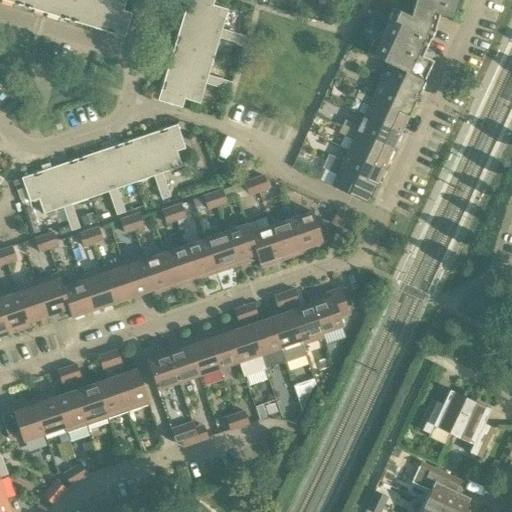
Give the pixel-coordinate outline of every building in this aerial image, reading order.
[(25,0),(24,6),(47,13),(50,0),(25,0)] [(50,0),(47,13),(69,20),(74,0),(50,0)] [(74,0),(69,20),(93,27),(100,0),(74,0)] [(125,0),(100,0),(93,27),(125,36),(132,13),(122,10),(125,0)] [(214,0),(187,0),(181,21),(221,33),(222,29),(228,9),(213,4),(214,0)] [(414,0),(413,5),(435,12),(451,17),(456,0),(414,0)] [(416,53),(435,12),(413,5),(410,15),(399,10),(394,21),(389,19),(371,55),(388,63),(423,79),(432,61),(435,62),(438,56),(423,50),(421,55),(416,53)] [(221,33),(181,21),(174,44),(214,56),(219,37),(231,41),(234,32),(222,29),(221,33)] [(245,36),(234,32),(231,41),(243,44),(245,36)] [(214,56),(174,44),(167,66),(207,78),(205,83),(217,86),(220,78),(208,74),(214,56)] [(423,79),(388,63),(380,80),(415,97),(423,79)] [(200,103),(205,83),(207,78),(167,66),(157,99),(182,107),(184,98),(200,103)] [(232,81),(220,78),(217,86),(229,90),(232,81)] [(415,97),(380,80),(372,97),(407,114),(415,97)] [(407,114),(372,97),(350,87),(346,94),(368,104),(363,115),(399,132),(407,114)] [(399,132),(363,115),(358,126),(344,119),(341,126),(391,149),(399,132)] [(177,124),(144,135),(157,175),(152,176),(157,188),(166,185),(162,173),(181,166),(175,149),(185,145),(177,124)] [(391,149),(341,126),(338,132),(352,139),(347,150),(383,166),(391,149)] [(157,175),(144,135),(121,143),(134,182),(152,176),(157,175)] [(121,143),(98,151),(112,190),(116,189),(134,182),(121,143)] [(383,166),(347,150),(342,160),(328,154),(325,161),(375,184),(383,166)] [(98,151),(75,159),(88,198),(107,192),(111,204),(120,201),(116,189),(112,190),(98,151)] [(75,159),(53,167),(66,206),(62,207),(65,217),(66,219),(74,216),(70,205),(88,198),(75,159)] [(375,184),(325,161),(322,167),(336,174),(331,185),(367,202),(375,184)] [(66,206),(53,167),(21,178),(29,202),(37,199),(42,214),(54,210),(62,207),(66,206)] [(263,176),(255,179),(259,191),(268,188),(263,176)] [(259,191),(255,179),(245,182),(249,194),(259,191)] [(166,185),(157,188),(161,200),(170,196),(166,185)] [(222,190),(213,193),(217,205),(226,202),(222,190)] [(217,205),(213,193),(203,197),(207,209),(217,205)] [(120,201),(111,204),(115,216),(124,212),(120,201)] [(181,204),(172,207),(176,219),(185,216),(181,204)] [(176,219),(172,207),(162,210),(166,222),(176,219)] [(331,222),(340,226),(345,214),(337,210),(331,222)] [(312,211),(290,219),(301,253),(328,244),(325,235),(320,237),(312,211)] [(139,214),(129,217),(134,230),(143,226),(139,214)] [(74,216),(66,219),(70,231),(78,228),(74,216)] [(134,230),(129,217),(120,220),(123,233),(134,230)] [(301,253),(290,219),(270,225),(282,260),(301,253)] [(249,233),(250,232),(247,223),(226,230),(237,265),(257,258),(249,233)] [(270,225),(250,232),(249,233),(257,258),(260,268),(282,260),(270,225)] [(99,228),(88,231),(92,244),(103,240),(99,228)] [(237,265),(226,230),(205,238),(217,272),(237,265)] [(92,244),(88,231),(79,234),(83,247),(92,244)] [(52,233),(43,236),(48,249),(56,246),(52,233)] [(48,249),(43,236),(33,240),(38,253),(48,249)] [(217,272),(205,238),(184,245),(196,279),(217,272)] [(196,279),(184,245),(163,252),(175,286),(196,279)] [(11,247),(2,250),(7,263),(15,260),(11,247)] [(163,252),(145,258),(144,259),(154,289),(153,290),(154,294),(175,286),(163,252)] [(144,259),(145,258),(143,253),(121,261),(133,296),(153,290),(154,289),(144,259)] [(133,296),(121,261),(100,268),(112,303),(133,296)] [(112,303),(100,268),(79,275),(91,310),(112,303)] [(59,282),(60,282),(57,273),(35,280),(47,315),(68,308),(59,282)] [(91,310),(79,275),(60,282),(59,282),(68,308),(71,317),(91,310)] [(47,315),(35,280),(14,287),(16,292),(17,292),(27,322),(28,322),(47,315)] [(340,287),(308,299),(310,303),(321,333),(322,333),(343,325),(339,316),(349,312),(340,287)] [(293,289),(283,292),(288,305),(297,302),(293,289)] [(17,292),(16,292),(0,297),(0,310),(8,334),(29,326),(28,322),(27,322),(17,292)] [(288,305),(283,292),(274,295),(279,308),(288,305)] [(355,307),(356,307),(365,304),(361,292),(351,296),(355,307)] [(252,302),(243,306),(248,319),(257,316),(252,302)] [(309,303),(289,310),(301,345),(323,337),(322,333),(321,333),(310,303),(309,303)] [(248,319),(243,306),(234,309),(238,322),(248,319)] [(304,354),(301,345),(289,310),(269,317),(281,352),(284,361),(304,354)] [(281,352),(269,317),(248,324),(260,359),(281,352)] [(260,359),(248,324),(230,330),(229,331),(239,361),(238,361),(244,375),(264,368),(260,359)] [(229,326),(206,334),(218,368),(238,361),(239,361),(229,331),(230,330),(229,326)] [(218,368),(206,334),(185,341),(198,376),(218,368)] [(198,376),(185,341),(165,348),(177,383),(198,376)] [(177,383),(165,348),(145,355),(157,390),(177,383)] [(117,350),(107,353),(111,366),(121,362),(117,350)] [(111,366),(107,353),(98,357),(102,369),(111,366)] [(76,364),(67,368),(71,380),(80,377),(76,364)] [(71,380),(67,368),(58,371),(62,383),(71,380)] [(136,368),(115,375),(127,410),(148,403),(136,368)] [(127,410),(115,375),(95,382),(107,417),(127,410)] [(107,417),(95,382),(74,389),(87,424),(107,417)] [(87,424),(74,389),(55,396),(54,397),(64,427),(65,432),(87,424)] [(453,434),(469,399),(449,390),(442,404),(431,399),(417,427),(429,433),(433,424),(453,434)] [(54,397),(55,396),(53,392),(31,400),(43,434),(64,427),(54,397)] [(490,409),(469,399),(453,434),(473,443),(469,452),(480,457),(493,428),(483,423),(490,409)] [(31,400),(0,410),(0,412),(9,439),(20,435),(23,441),(43,434),(31,400)] [(244,411),(234,414),(238,426),(248,423),(244,411)] [(238,426),(234,414),(225,417),(229,430),(238,426)] [(198,441),(194,428),(191,422),(171,429),(175,442),(183,446),(198,441)] [(203,425),(194,428),(198,441),(207,437),(203,425)] [(74,457),(68,440),(56,444),(62,461),(74,457)] [(455,490),(460,480),(421,461),(411,481),(429,490),(423,502),(443,511),(462,511),(469,497),(455,490)] [(80,464),(72,469),(80,479),(87,474),(80,464)] [(80,479),(72,469),(64,474),(72,485),(80,479)] [(56,481),(49,488),(59,496),(66,489),(56,481)] [(53,504),(59,496),(49,488),(43,496),(53,504)] [(374,491),(370,500),(382,505),(386,497),(374,491)] [(0,511),(10,511),(6,500),(0,502),(0,511)] [(371,511),(379,511),(382,505),(370,500),(366,510),(371,511)] [(443,511),(423,502),(418,511),(443,511)]
